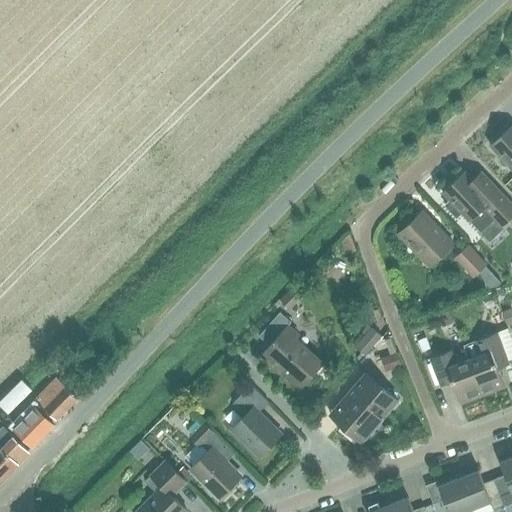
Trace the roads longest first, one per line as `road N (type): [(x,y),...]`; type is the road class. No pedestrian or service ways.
road 1 (unclassified): [(123,369),(361,125),(497,0)]
road 2 (residential): [(446,444),(367,237),(371,216),(511,85)]
road 3 (residential): [(348,480),(329,445),(228,351)]
road 4 (residential): [(4,498),(123,369)]
